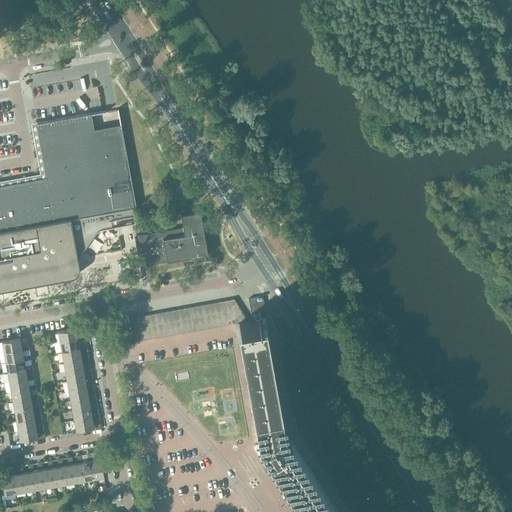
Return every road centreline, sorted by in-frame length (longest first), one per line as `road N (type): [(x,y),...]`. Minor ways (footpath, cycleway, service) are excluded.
road 1 (residential): [(257,511),(121,349)]
road 2 (secondary): [(313,337),(424,511)]
road 3 (residential): [(258,266),(233,281),(95,306)]
